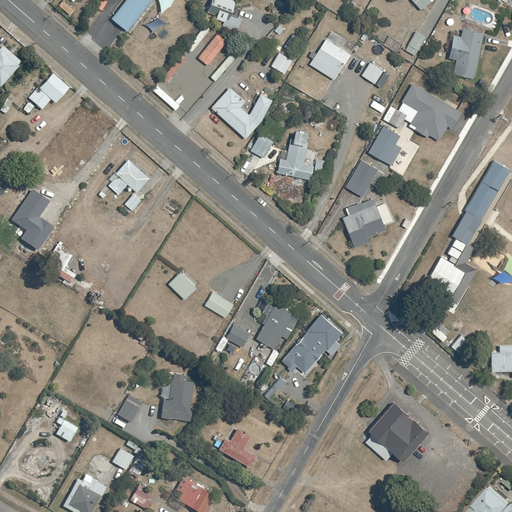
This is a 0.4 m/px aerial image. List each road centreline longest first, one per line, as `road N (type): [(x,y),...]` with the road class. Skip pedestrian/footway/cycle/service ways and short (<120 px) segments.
road 1 (tertiary): [(371,317),(8,0)]
road 2 (residential): [(511,73),(371,317)]
road 3 (unclassified): [(271,511),(378,324)]
road 4 (tertiary): [(511,439),(378,324)]
